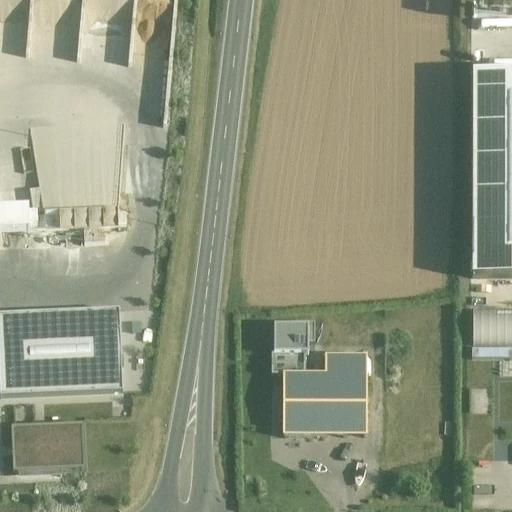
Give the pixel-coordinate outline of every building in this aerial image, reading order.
[(511,65),(473,65),(470,269),(511,269),(511,65)] [(105,211),(120,211),(120,196),(105,196),(105,211)] [(104,214),(0,216),(0,248),(105,246),(104,214)] [(511,312),(473,313),(473,349),(511,349),(511,312)] [(116,314),(0,318),(0,398),(119,395),(116,314)] [(314,347),(314,326),(290,326),(290,330),(309,330),(309,346),(314,347)] [(290,330),(274,330),(274,356),(274,358),(305,358),(309,358),(309,346),(309,330),(290,330)] [(511,352),(472,352),(472,363),(501,363),(511,362),(511,352)] [(305,358),(274,358),(274,356),(271,356),(271,379),(284,379),(284,378),(305,378),(305,358)] [(366,359),(325,359),(325,378),(366,378),(366,359)] [(511,362),(501,363),(501,378),(511,378),(511,362)] [(305,378),(284,378),(284,379),(284,440),(309,440),(309,378),(305,378)] [(325,378),(309,378),(309,440),(366,440),(366,378),(325,378)] [(489,392),(472,392),(471,416),(488,416),(489,392)] [(82,429),(7,431),(8,474),(16,474),(16,480),(56,479),(56,472),(83,471),(82,429)] [(511,442),(502,442),(502,462),(511,461),(511,442)]
